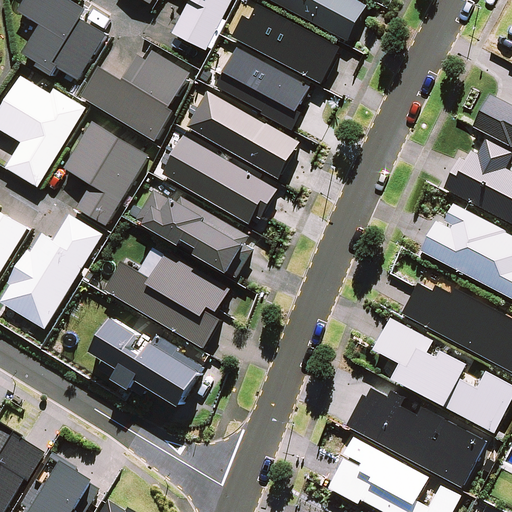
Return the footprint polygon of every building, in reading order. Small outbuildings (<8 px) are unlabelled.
[(104,65),(84,97),(159,142),(178,112),(173,109),(194,74),(157,52),(151,61),(143,55),(128,79),(104,65)] [(42,188),(91,109),(58,89),(55,95),(25,76),(0,118),(0,127),(25,143),(10,168),(42,188)] [(212,92),(192,127),(283,180),(304,143),(271,124),(270,125),(212,92)] [(179,156),(168,175),(254,224),(259,215),(265,219),(282,190),(189,136),(178,155),(179,156)] [(0,281),(33,228),(0,208),(0,281)] [(15,285),(4,302),(49,329),(107,235),(74,215),(59,240),(47,233),(35,252),(32,250),(12,283),(15,285)]
